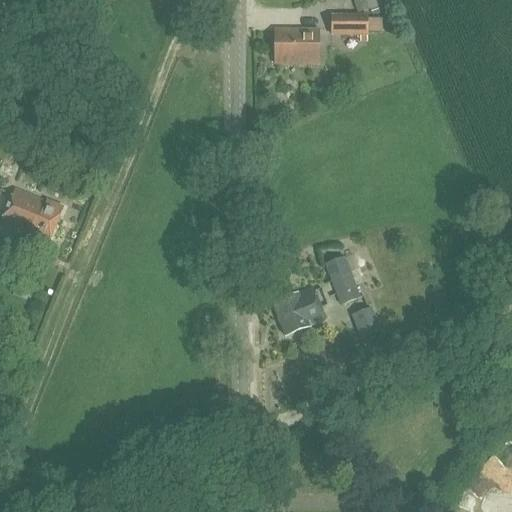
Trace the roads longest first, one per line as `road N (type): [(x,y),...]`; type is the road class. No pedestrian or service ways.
road 1 (unclassified): [(237,448),(240,0)]
road 2 (unclassified): [(237,448),(474,330)]
